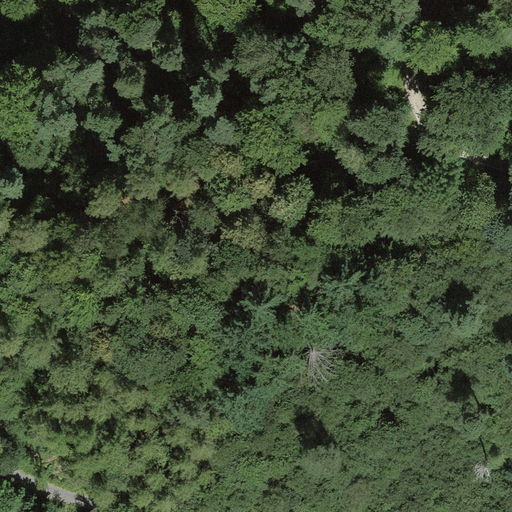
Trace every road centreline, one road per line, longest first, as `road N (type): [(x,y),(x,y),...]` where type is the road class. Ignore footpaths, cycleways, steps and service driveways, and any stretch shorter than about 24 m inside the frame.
road 1 (track): [(511,170),(472,162),(421,115),(409,79),(411,45),(435,0)]
road 2 (track): [(0,469),(82,502),(141,511)]
road 3 (track): [(117,0),(0,65)]
